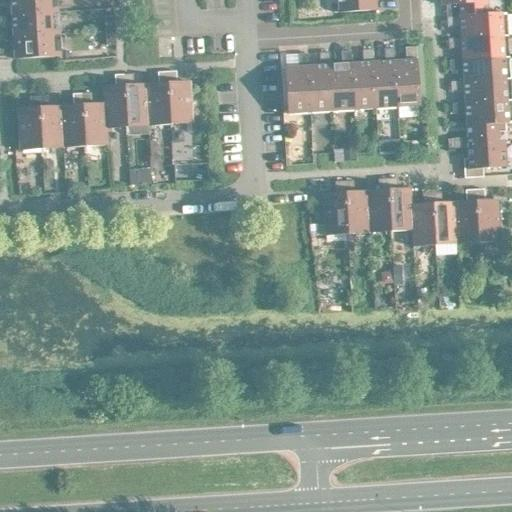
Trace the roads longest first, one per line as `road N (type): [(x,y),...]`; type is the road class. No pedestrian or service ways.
road 1 (residential): [(0,203),(240,188),(258,176),(248,36)]
road 2 (secondary): [(0,511),(321,495)]
road 3 (secondary): [(320,433),(0,452)]
road 4 (secondary): [(511,425),(320,433)]
road 5 (secondary): [(321,495),(511,484)]
road 6 (residential): [(248,36),(404,25),(411,0)]
